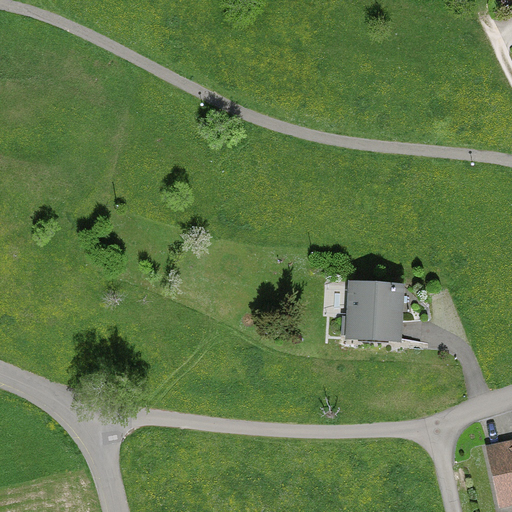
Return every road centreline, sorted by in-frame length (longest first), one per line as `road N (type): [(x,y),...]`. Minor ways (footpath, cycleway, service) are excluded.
road 1 (track): [(511,160),(284,127),(60,19),(0,3)]
road 2 (residential): [(99,424),(336,431),(430,420)]
